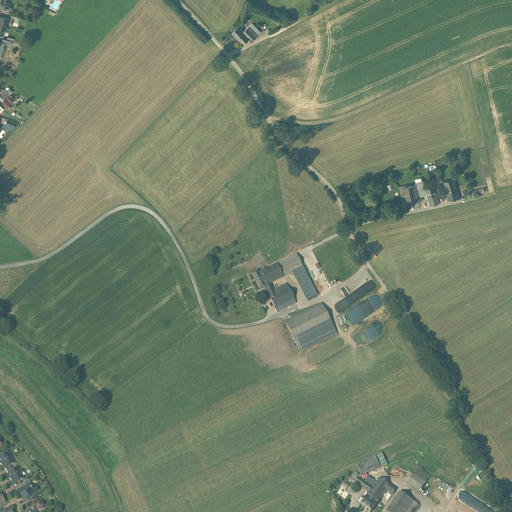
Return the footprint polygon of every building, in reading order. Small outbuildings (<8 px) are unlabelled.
[(9,19),(0,16),(0,26),(5,28),(6,23),(8,23),(9,19)] [(238,26),(231,34),(244,46),(250,39),(252,42),(262,32),(252,23),(244,32),(238,26)] [(0,103),(1,102),(3,104),(3,105),(7,108),(10,105),(10,104),(14,99),(11,96),(11,95),(11,96),(9,94),(2,94),(0,95),(0,103)] [(11,131),(4,124),(1,127),(1,128),(4,131),(8,134),(11,131)] [(454,180),(444,182),(449,200),(459,197),(454,180)] [(416,185),(404,188),(405,195),(407,204),(417,202),(419,201),(421,199),(420,197),(418,197),(416,190),(417,190),(416,186),(416,185)] [(417,190),(416,190),(418,197),(420,197),(427,195),(425,188),(417,190)] [(296,254),(276,265),(283,277),(293,272),(302,267),(303,267),(296,254)] [(316,261),(306,266),(321,294),(331,290),(326,281),(327,281),(323,273),(320,274),(316,267),(318,266),(316,261)] [(276,265),(258,274),(264,287),(270,284),(283,277),(276,265)] [(302,267),(293,272),(308,301),(317,296),(302,267)] [(258,274),(257,272),(251,275),(259,291),(264,289),(265,288),(264,287),(258,274)] [(273,291),(270,284),(264,287),(265,288),(264,289),(269,299),(276,295),(273,291)] [(273,291),(276,295),(288,288),(286,284),(273,291)] [(363,287),(336,304),(340,311),(367,294),(363,287)] [(294,300),(288,288),(276,295),(269,299),(275,310),(294,300)] [(348,288),(329,298),(332,304),(353,293),(352,290),(350,291),(348,288)] [(294,300),(275,310),(277,313),(296,303),(294,300)] [(354,318),(368,310),(365,303),(350,311),(354,318)] [(321,304),(285,323),(293,339),(329,321),(321,304)] [(329,321),(293,339),(300,352),(336,334),(329,321)] [(0,457),(0,461),(5,469),(10,466),(14,463),(8,453),(4,456),(0,457)] [(375,456),(356,465),(361,474),(362,476),(380,467),(375,456)] [(24,479),(17,468),(8,474),(14,484),(20,481),(24,479)] [(426,483),(413,474),(406,484),(419,493),(426,483)] [(373,487),(365,482),(359,477),(358,477),(354,481),(369,492),(373,487)] [(369,492),(366,497),(376,505),(386,490),(390,485),(379,477),(373,487),(369,492)] [(26,486),(18,491),(23,500),(37,491),(34,486),(31,488),(29,485),(29,484),(26,486)] [(396,489),(390,485),(386,490),(393,494),(396,489)] [(399,492),(386,511),(400,511),(409,499),(399,492)] [(366,497),(360,504),(364,507),(367,509),(371,511),(376,505),(366,497)] [(36,499),(26,505),(28,509),(29,508),(31,511),(30,511),(36,511),(38,511),(40,511),(42,509),(43,507),(41,504),(39,504),(36,499)] [(409,499),(400,511),(405,511),(413,501),(409,499)] [(413,501),(405,511),(410,511),(416,503),(413,501)] [(410,511),(414,511),(419,505),(416,503),(410,511)]
